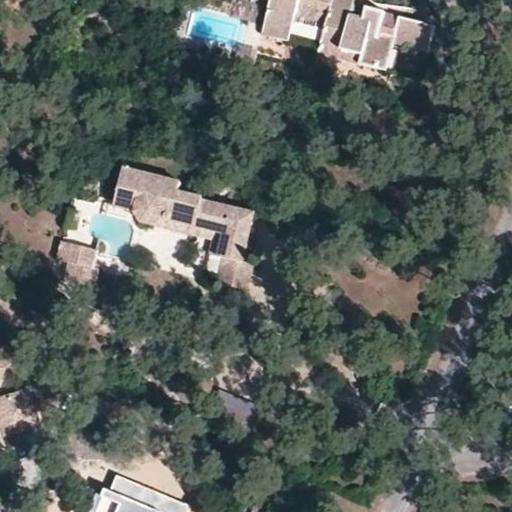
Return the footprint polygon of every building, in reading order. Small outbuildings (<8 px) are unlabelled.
[(348,16),(351,5),(352,0),(269,0),(270,0),(262,27),(288,34),(295,13),(324,21),(318,45),(359,57),(357,66),(383,72),(392,44),(426,53),(432,29),(395,19),(393,28),(379,23),(381,15),(382,13),(363,8),(359,20),(348,16)] [(363,8),(351,5),(348,16),(359,20),(363,8)] [(395,19),(381,15),(379,23),(393,28),(395,19)] [(39,32),(31,27),(23,42),(31,47),(39,32)] [(288,34),(262,27),(260,34),(286,41),(288,34)] [(316,55),(357,66),(359,57),(318,45),(316,55)] [(381,180),(372,168),(363,175),(372,187),(381,180)] [(137,223),(150,227),(161,220),(220,235),(215,258),(219,259),(214,284),(243,291),(250,266),(239,262),(248,224),(226,218),(227,210),(200,203),(200,199),(177,193),(178,185),(120,171),(112,209),(132,214),(137,223)] [(161,220),(150,227),(209,241),(206,255),(215,258),(220,235),(161,220)] [(95,270),(91,268),(75,264),(79,249),(58,243),(53,262),(68,265),(65,283),(91,289),(95,270)] [(75,264),(91,268),(94,252),(79,249),(75,264)] [(0,427),(3,436),(36,426),(26,394),(0,399),(0,377),(4,368),(0,366),(0,427)] [(220,394),(215,412),(257,424),(262,406),(220,394)] [(186,511),(189,506),(118,478),(104,511),(186,511)] [(336,511),(334,509),(326,502),(313,497),(302,496),(290,498),(280,501),(273,506),(266,511),(336,511)]
